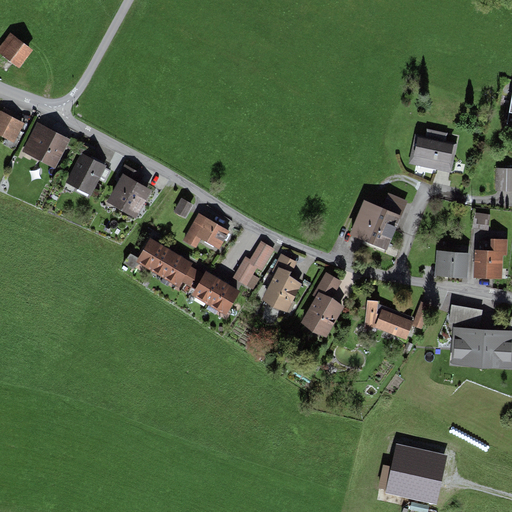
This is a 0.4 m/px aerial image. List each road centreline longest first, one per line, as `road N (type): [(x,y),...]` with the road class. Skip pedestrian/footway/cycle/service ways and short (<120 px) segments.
road 1 (residential): [(511,299),(336,261),(258,227),(54,110)]
road 2 (unclassified): [(129,0),(84,86),(54,110)]
